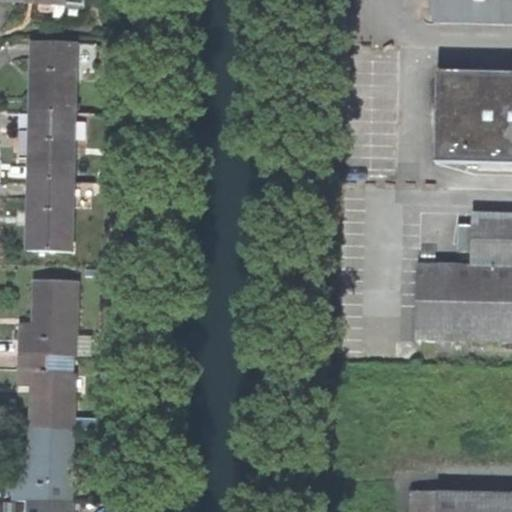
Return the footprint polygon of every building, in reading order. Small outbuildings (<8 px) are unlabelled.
[(511,0),(431,0),(431,23),(511,24),(511,0)] [(30,85),(30,112),(72,113),(75,113),(76,82),(73,82),(74,42),(31,41),(30,85)] [(432,163),(511,164),(511,75),(435,74),(432,163)] [(29,143),(28,182),(71,183),(74,183),(74,152),(71,152),(72,113),(30,112),(29,143)] [(27,251),(72,252),(73,224),(70,224),(71,183),(28,182),(28,219),(27,251)] [(415,339),(511,341),(511,214),(472,214),(471,237),(470,266),(417,264),(415,339)] [(19,324),(18,355),(48,356),(75,356),(77,281),(36,281),(36,305),(35,324),(19,324)] [(33,402),(32,428),(73,429),(74,372),(48,372),(48,356),(18,355),(17,388),(33,388),(33,402)] [(13,501),(30,501),(44,502),(44,482),(71,482),(73,429),(32,428),(31,448),(31,468),(14,468),(13,501)] [(411,511),(511,511),(511,495),(412,494),(411,511)] [(70,511),(71,502),(44,502),(30,501),(29,511),(70,511)]
